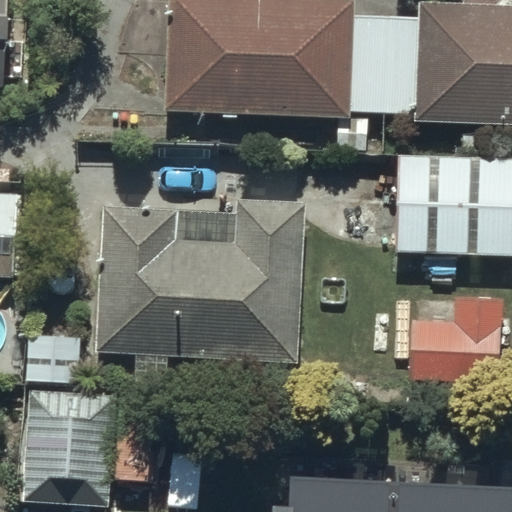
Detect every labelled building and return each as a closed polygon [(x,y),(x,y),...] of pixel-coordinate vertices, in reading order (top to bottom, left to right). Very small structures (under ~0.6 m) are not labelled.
[(357,110),(356,14),(356,0),(177,0),(175,108),(357,113),(357,110)] [(356,14),(357,110),(418,112),(417,121),(511,123),(511,3),(424,1),(423,16),(356,14)] [(511,154),(400,152),(398,250),(511,252),(511,154)] [(24,189),(0,188),(0,276),(22,277),(24,189)] [(240,208),(109,202),(102,351),(298,359),(305,200),(240,197),(240,208)] [(499,326),(427,324),(425,376),(497,379),(499,326)] [(82,336),(32,334),(30,376),(81,378),(82,336)] [(115,475),(117,396),(33,392),(27,503),(114,508),(115,477),(117,477),(115,475)] [(115,475),(117,477),(153,479),(157,398),(117,396),(115,475)] [(295,501),(271,505),(270,511),(511,511),(511,479),(296,473),(295,501)]
